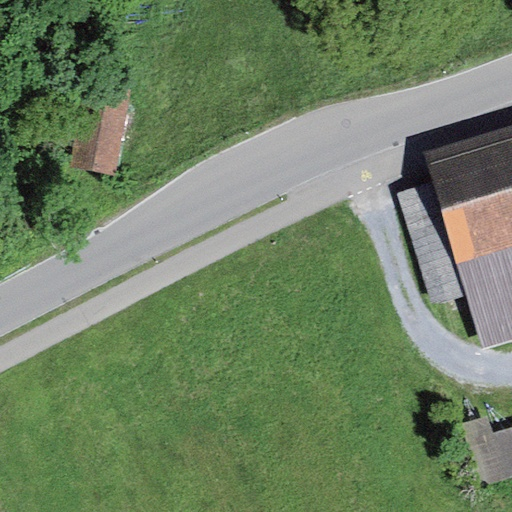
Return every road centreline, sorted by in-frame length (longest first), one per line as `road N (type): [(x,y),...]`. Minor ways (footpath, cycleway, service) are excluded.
road 1 (tertiary): [(0,312),(194,211),(360,136),(511,80)]
road 2 (track): [(360,136),(408,298),(445,358),(493,383),(511,380)]
